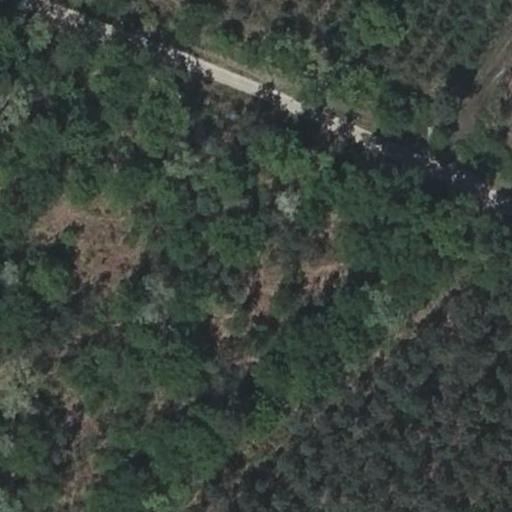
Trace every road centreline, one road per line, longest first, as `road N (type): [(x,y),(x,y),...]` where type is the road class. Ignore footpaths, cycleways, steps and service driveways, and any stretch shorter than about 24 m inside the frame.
road 1 (track): [(35,0),(275,96),(511,208)]
road 2 (track): [(511,53),(429,170)]
